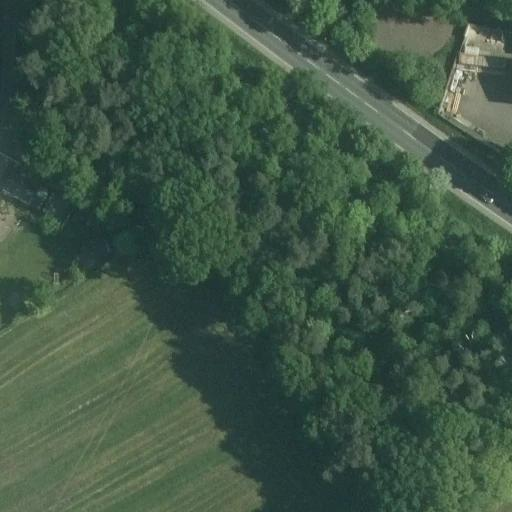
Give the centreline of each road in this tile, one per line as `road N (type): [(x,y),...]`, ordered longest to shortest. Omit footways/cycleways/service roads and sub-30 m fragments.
road 1 (primary): [(225,0),(511,206)]
road 2 (residential): [(0,131),(14,0)]
